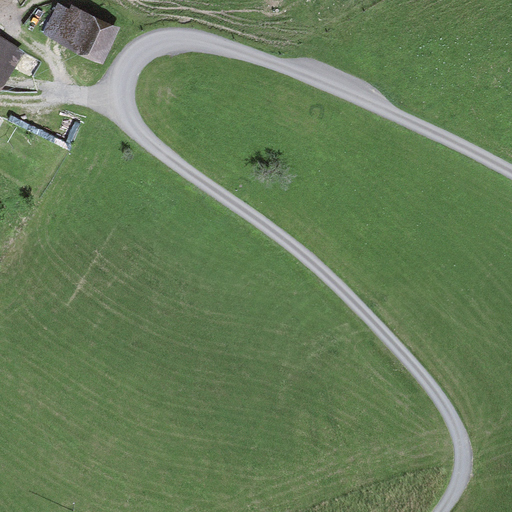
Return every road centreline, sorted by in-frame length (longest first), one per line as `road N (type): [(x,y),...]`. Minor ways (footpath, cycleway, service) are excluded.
road 1 (unclassified): [(511,172),(279,65),(214,44),(161,43),(141,53),(123,83),(129,118),(145,136),(318,268),(441,402),(462,445),(462,464),(439,511)]
road 2 (track): [(122,99),(53,78),(13,25),(24,0)]
